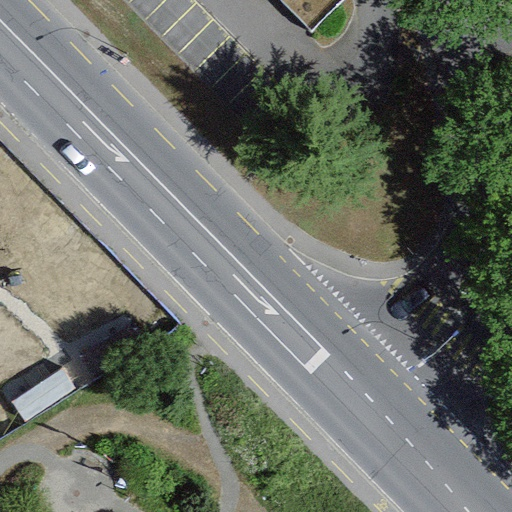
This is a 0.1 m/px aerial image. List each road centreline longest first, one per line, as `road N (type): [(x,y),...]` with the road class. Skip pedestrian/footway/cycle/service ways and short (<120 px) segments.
road 1 (primary): [(0,20),(426,453)]
road 2 (residential): [(426,453),(473,360),(492,298),(494,214),(468,101)]
road 3 (unknown): [(373,0),(362,69),(353,85),(318,100),(212,0)]
